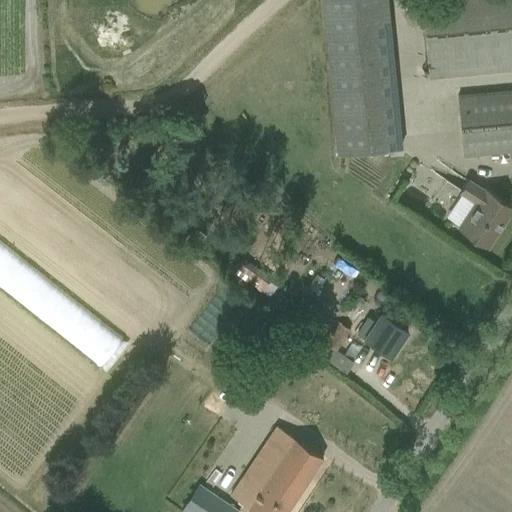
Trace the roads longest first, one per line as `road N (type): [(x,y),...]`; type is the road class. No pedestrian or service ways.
road 1 (unknown): [(0,117),(169,101),(300,0)]
road 2 (unclassified): [(388,511),(511,323)]
